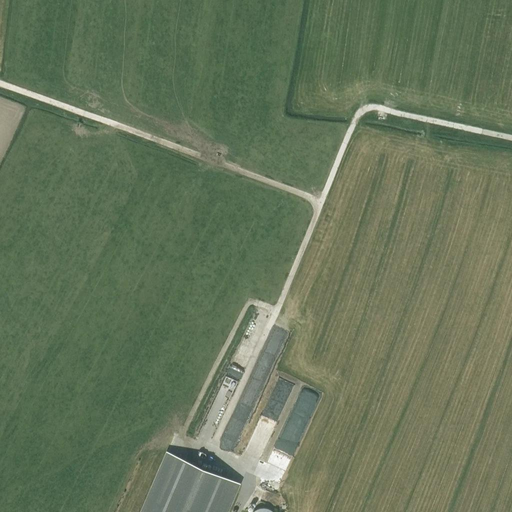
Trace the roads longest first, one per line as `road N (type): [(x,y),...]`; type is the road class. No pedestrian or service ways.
road 1 (track): [(274,315),(361,111),(511,138)]
road 2 (track): [(321,200),(0,84)]
